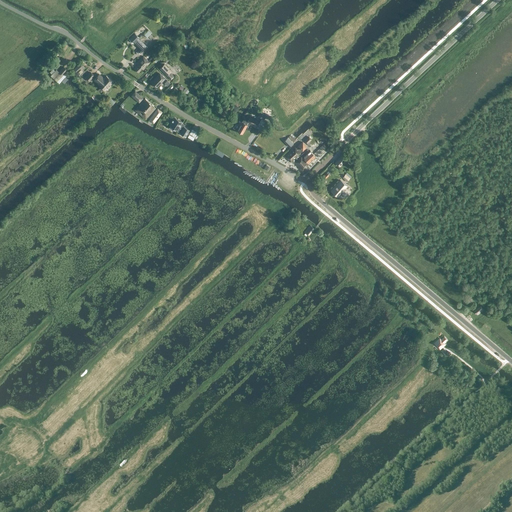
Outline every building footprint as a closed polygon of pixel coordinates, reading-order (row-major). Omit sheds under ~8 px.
[(144,39),(151,34),(148,30),(141,35),(144,39)] [(129,39),(133,43),(139,50),(137,51),(140,54),(148,47),(140,38),(135,33),(129,39)] [(138,66),(134,69),(138,73),(142,69),(142,70),(149,63),(143,57),(136,64),(138,66)] [(81,63),(74,69),(76,72),(83,66),(81,63)] [(170,80),(173,77),(168,72),(170,70),(164,64),(159,69),(170,80)] [(64,66),(59,73),(63,76),(68,70),(64,66)] [(86,78),(89,81),(94,75),(91,73),(86,78)] [(99,74),(94,80),(99,84),(98,85),(105,91),(107,88),(108,88),(111,86),(110,85),(113,82),(106,76),(104,78),(99,74)] [(152,82),(157,87),(165,78),(160,74),(152,82)] [(128,101),(133,107),(138,103),(133,97),(128,101)] [(156,108),(145,99),(135,111),(145,120),(156,108)] [(154,123),(163,112),(158,108),(150,119),(154,123)] [(259,116),(262,117),(262,119),(266,121),(268,116),(265,114),(262,112),(259,116)] [(169,125),(170,126),(170,127),(176,130),(180,132),(180,133),(181,133),(180,134),(185,137),(185,136),(186,137),(190,130),(181,125),(183,122),(174,117),(169,125)] [(237,131),(242,134),(247,125),(246,124),(246,122),(254,127),(257,121),(250,117),(248,121),(244,118),(237,131)] [(288,138),(284,141),(289,147),(293,143),(288,138)] [(310,143),(313,149),(319,146),(316,140),(310,143)] [(295,147),(292,150),(285,156),(290,162),(291,162),(292,163),(293,163),(294,162),(302,171),(309,164),(308,163),(309,162),(310,162),(311,161),(311,160),(315,156),(310,151),(309,152),(307,149),(301,155),(299,154),(300,153),(302,151),(307,146),(303,141),(298,146),(296,148),(295,147)] [(320,154),(325,150),(321,145),(314,151),(316,154),(319,152),(320,154)] [(340,166),(343,162),(345,164),(349,161),(343,155),(336,162),(340,166)] [(347,181),(350,178),(351,179),(353,176),(347,172),(345,174),(342,178),(347,181)] [(331,191),(337,196),(341,192),(343,194),(342,195),(345,197),(351,191),(348,189),(347,189),(345,188),(347,186),(341,180),(331,191)] [(305,232),(308,236),(314,229),(310,226),(305,232)] [(474,311),(477,315),(484,310),(481,306),(474,311)] [(440,339),(434,344),(440,350),(445,345),(444,343),(447,340),(444,337),(441,340),(440,339)]
